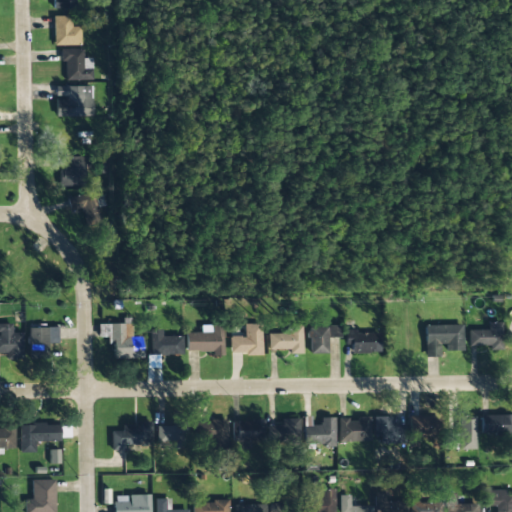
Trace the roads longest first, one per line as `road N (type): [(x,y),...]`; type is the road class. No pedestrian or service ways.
road 1 (residential): [(89,511),(84,287),(60,241),(28,220),(24,0)]
road 2 (residential): [(511,383),(0,392)]
